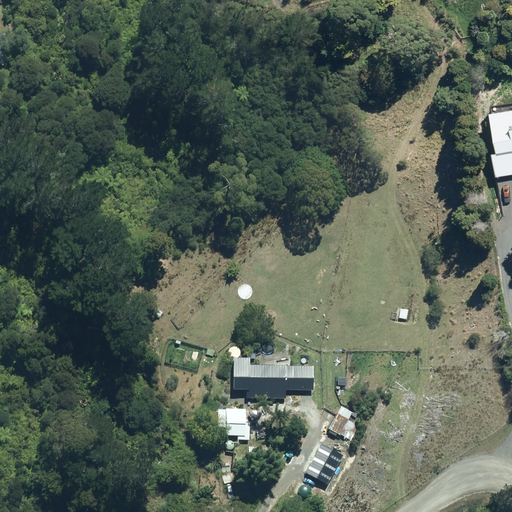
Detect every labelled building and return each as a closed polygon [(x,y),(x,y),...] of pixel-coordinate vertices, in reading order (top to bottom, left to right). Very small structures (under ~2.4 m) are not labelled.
[(0,65),(5,68),(18,42),(0,34),(0,65)] [(511,103),(490,107),(498,155),(493,156),(497,179),(511,176),(511,103)] [(286,395),(290,395),(311,395),(310,367),(248,369),(248,363),(254,363),(254,349),(241,349),(242,360),(229,360),(230,394),(245,394),(246,412),(255,412),(254,401),(286,400),(286,395)] [(243,411),(221,412),(221,439),(235,438),(235,442),(249,442),(248,423),(243,423),(243,411)] [(228,447),(218,447),(218,468),(228,468),(228,447)] [(260,448),(247,448),(246,462),(260,463),(260,448)]
